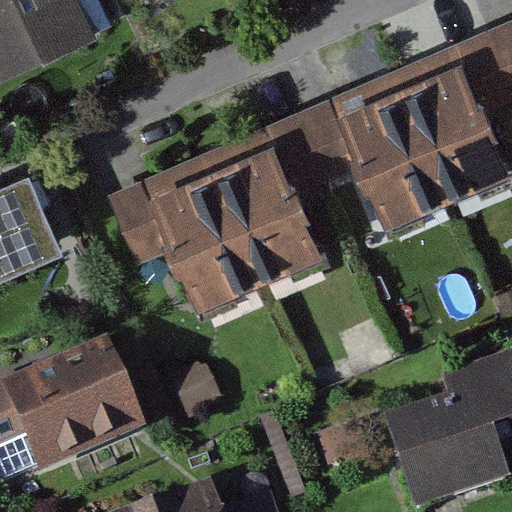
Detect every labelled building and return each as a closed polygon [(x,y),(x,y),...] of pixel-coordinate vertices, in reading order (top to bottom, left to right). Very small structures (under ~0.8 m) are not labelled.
[(85,0),(0,0),(0,58),(4,66),(96,24),(85,0)] [(511,145),(475,59),(362,106),(408,215),(511,171),(511,145)] [(285,139),(171,187),(217,296),(331,248),(285,139)] [(40,169),(0,185),(0,269),(71,240),(40,169)] [(103,339),(0,381),(0,458),(8,478),(139,423),(103,339)] [(511,433),(501,396),(404,425),(427,499),(511,473),(511,433)] [(211,511),(208,500),(169,511),(211,511)]
